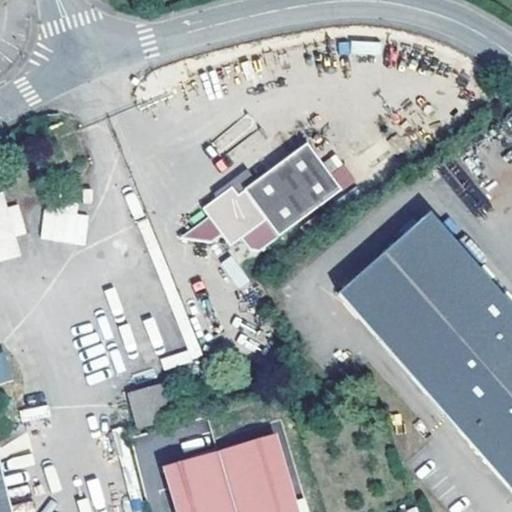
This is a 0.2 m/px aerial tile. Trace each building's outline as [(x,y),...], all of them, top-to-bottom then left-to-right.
[(215,198),(201,209),(228,246),(264,220),(276,237),(340,191),(329,176),(342,166),(334,155),(320,165),(305,144),(255,182),(236,195),(230,187),(215,198)] [(212,194),(215,198),(230,187),(236,195),(255,182),(245,169),(212,194)] [(27,234),(19,204),(8,206),(4,191),(0,191),(0,260),(21,256),(16,237),(27,234)] [(45,204),(40,238),(84,245),(89,210),(45,204)] [(511,307),(429,214),(339,295),(511,491),(511,307)] [(238,289),(250,281),(234,257),(222,265),(238,289)] [(164,368),(188,360),(184,350),(161,358),(164,368)] [(173,417),(164,387),(129,397),(138,427),(173,417)] [(297,511),(275,436),(165,470),(177,511),(297,511)] [(12,511),(0,461),(0,499),(3,511),(12,511)]
